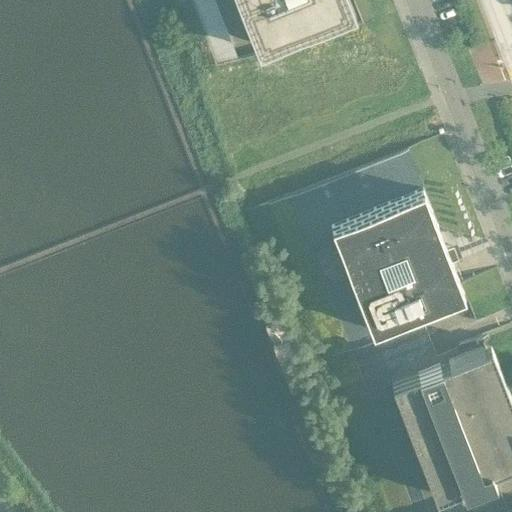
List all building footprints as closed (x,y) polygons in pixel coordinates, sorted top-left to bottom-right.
[(193,0),(213,62),(234,55),(216,0),(193,0)] [(354,11),(349,0),(237,0),(257,49),(354,11)] [(450,257),(446,248),(422,186),(330,222),(357,291),(354,292),(364,316),(366,315),(370,326),(462,290),(459,282),(450,257)] [(461,352),(484,343),(481,334),(457,344),(461,352)] [(447,358),(390,380),(434,492),(470,477),(470,478),(490,470),(492,474),(493,473),(492,469),(511,461),(511,399),(489,342),(484,343),(485,345),(461,354),(461,352),(447,358)]
